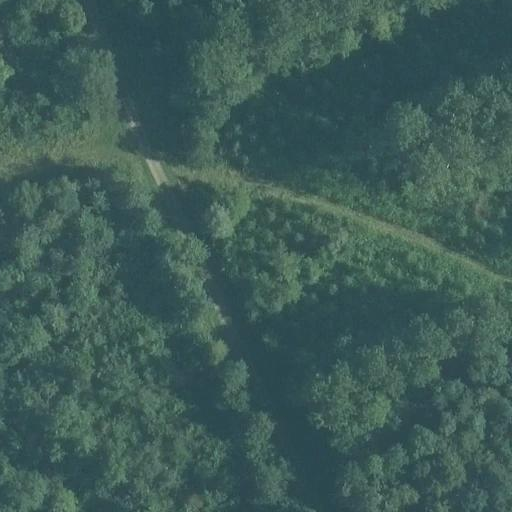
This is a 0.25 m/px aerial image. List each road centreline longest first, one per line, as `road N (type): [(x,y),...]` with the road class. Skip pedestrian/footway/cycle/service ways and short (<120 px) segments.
road 1 (track): [(83,0),(318,511)]
road 2 (track): [(511,284),(231,170),(145,148),(0,170)]
